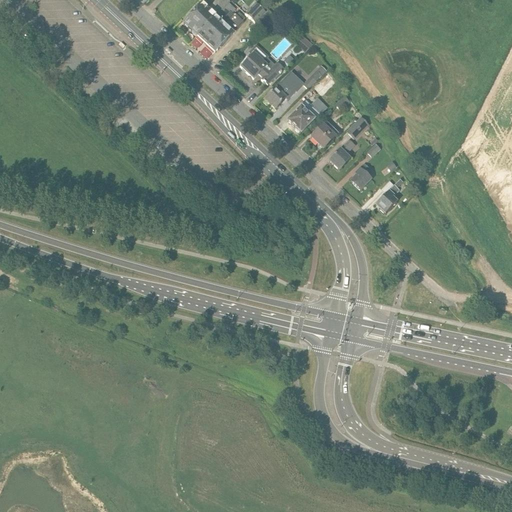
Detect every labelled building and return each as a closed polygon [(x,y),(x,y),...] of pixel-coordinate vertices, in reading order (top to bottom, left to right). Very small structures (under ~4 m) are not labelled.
[(196,37),(229,2),(226,0),(216,0),(207,9),(203,4),(190,18),(184,25),(192,32),(192,35),(194,37),(196,37)] [(221,46),(232,34),(243,23),(242,22),(245,20),(238,12),(235,16),(233,14),(235,11),(229,4),(230,3),(229,2),(196,37),(214,53),(214,54),(221,46)] [(244,15),(254,25),(266,13),(255,3),(244,15)] [(312,47),(307,42),(302,37),(295,45),(304,55),(312,47)] [(266,67),(263,64),(268,58),(255,46),(249,52),(252,55),(246,60),(239,68),(253,81),(258,75),(263,79),(261,81),(267,87),(284,69),(277,62),(272,68),(268,64),(266,67)] [(304,84),(303,86),(307,91),(317,81),(317,82),(326,72),(321,67),(316,72),(304,84)] [(265,101),(275,110),(286,98),(288,101),(303,86),(304,84),(291,72),(265,101)] [(349,104),(349,103),(343,97),(334,106),(340,112),(349,104)] [(300,134),(314,119),(319,114),(306,102),(301,107),(287,122),(295,129),(295,131),(297,133),(299,133),(300,134)] [(345,133),(354,141),(368,127),(360,118),(345,133)] [(330,143),(335,138),(338,135),(326,122),(323,126),(318,132),(311,139),(323,150),(330,143)] [(346,164),(350,160),(345,156),(354,147),(349,142),(345,146),(329,162),(339,171),(346,164)] [(366,154),(371,159),(380,150),(375,145),(366,154)] [(386,167),(390,172),(391,172),(396,168),(392,163),(387,167),(386,167)] [(370,181),(366,176),(370,172),(364,165),(355,174),(356,176),(350,182),(360,192),(370,181)] [(385,216),(397,202),(392,198),(399,191),(397,189),(402,183),(399,180),(393,187),(389,182),(382,189),(387,194),(382,199),(375,206),(385,216)]
